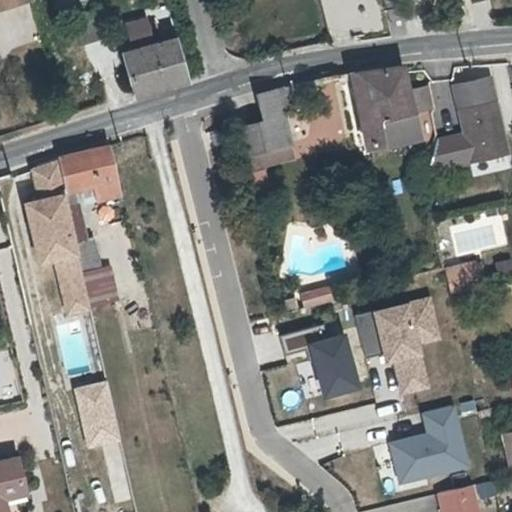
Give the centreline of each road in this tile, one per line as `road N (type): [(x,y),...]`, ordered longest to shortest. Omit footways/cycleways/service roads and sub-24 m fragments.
road 1 (residential): [(511,43),(385,51),(288,66),(222,87)]
road 2 (residential): [(222,87),(0,160)]
